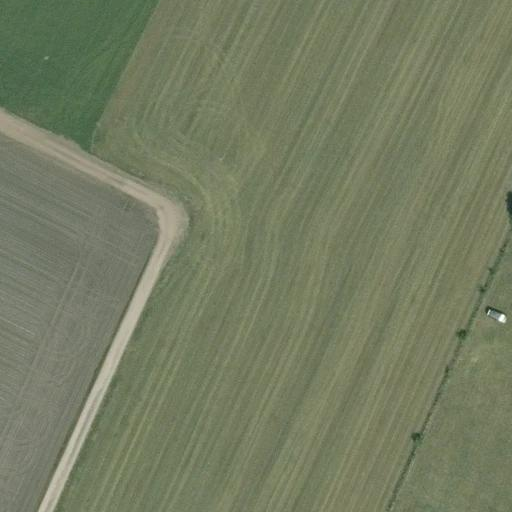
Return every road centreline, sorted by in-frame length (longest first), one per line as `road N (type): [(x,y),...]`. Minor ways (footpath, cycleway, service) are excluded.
road 1 (unclassified): [(45,511),(170,228),(171,212),(160,202)]
road 2 (track): [(160,202),(0,122)]
